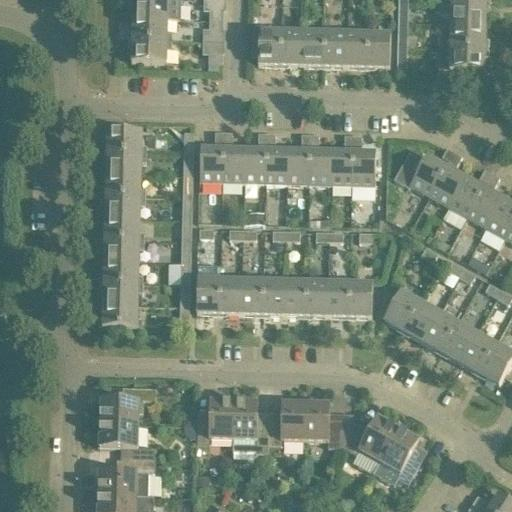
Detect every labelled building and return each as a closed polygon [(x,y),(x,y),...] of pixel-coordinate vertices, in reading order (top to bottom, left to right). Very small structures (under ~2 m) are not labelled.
[(446,1),(446,9),(446,10),(489,10),(489,7),(486,4),(486,0),(451,0),(451,1),(446,1)] [(181,4),(130,2),(130,6),(133,10),(133,24),(167,25),(181,25),(181,4)] [(446,10),(446,9),(439,9),(439,20),(451,20),(450,31),(485,32),(486,17),(489,14),(489,10),(446,10)] [(209,26),(223,26),(224,16),(210,16),(209,26)] [(398,17),(398,31),(408,31),(408,17),(398,17)] [(167,25),(133,24),(132,40),(129,43),(129,46),(172,47),(172,37),(167,37),(167,25)] [(223,26),(209,26),(209,35),(223,35),(223,26)] [(408,31),(398,31),(398,44),(407,45),(408,31)] [(438,31),(438,53),(488,54),(488,50),(485,47),(485,32),(450,31),(438,31)] [(280,72),(281,37),(259,36),(258,71),(280,72)] [(303,37),(281,37),(280,72),(302,72),(303,37)] [(325,38),(303,37),(302,72),(324,73),(325,38)] [(325,38),(324,73),(346,73),(346,38),(325,38)] [(346,38),(346,73),(367,74),(368,39),(346,38)] [(391,39),(368,39),(367,74),(390,74),(391,39)] [(172,47),(129,46),(129,48),(132,53),(131,68),(166,69),(167,55),(172,55),(172,47)] [(438,53),(437,81),(450,82),(451,76),(484,77),(485,60),(488,57),(488,54),(438,53)] [(218,69),(222,69),(222,59),(209,59),(208,69),(218,69)] [(407,60),(397,60),(397,73),(407,74),(407,60)] [(103,158),(146,160),(147,151),(142,151),(142,137),(107,136),(107,152),(104,155),(103,158)] [(184,152),(194,152),(194,139),(184,139),(184,152)] [(224,149),(224,139),(215,139),(215,149),(224,149)] [(224,139),(224,149),(232,150),(233,139),(224,139)] [(267,151),(267,140),(258,140),(258,150),(267,151)] [(267,140),(267,151),(275,151),(276,140),(267,140)] [(310,152),(310,141),(302,141),(301,151),(310,152)] [(310,141),(310,152),(319,152),(319,141),(310,141)] [(353,153),(353,142),(345,142),(345,153),(353,153)] [(353,142),(353,153),(362,153),(362,142),(353,142)] [(222,189),(223,155),(201,154),(200,189),(222,189)] [(450,167),(454,158),(447,154),(442,163),(449,167),(450,167)] [(245,155),(223,155),(222,189),(244,190),(245,155)] [(245,155),(244,190),(266,191),(267,156),(245,155)] [(267,156),(266,191),(287,191),(288,156),(267,156)] [(288,156),(287,191),(309,192),(310,157),(288,156)] [(332,157),(310,157),(309,192),(331,192),(332,157)] [(332,157),(331,192),(352,193),(353,158),(332,157)] [(146,160),(103,158),(103,162),(106,165),(106,180),(141,181),(141,168),(146,168),(146,160)] [(376,158),(353,158),(352,193),(375,193),(376,158)] [(450,167),(449,167),(449,168),(457,172),(462,163),(454,158),(450,167)] [(430,203),(447,173),(427,161),(424,167),(409,159),(394,186),(410,195),(411,192),(430,203)] [(184,170),(183,183),(193,184),(193,170),(184,170)] [(447,173),(430,203),(449,214),(466,183),(447,173)] [(487,189),(492,180),(485,175),(479,185),(487,189)] [(102,198),(102,202),(145,203),(145,194),(141,194),(141,181),(106,180),(106,195),(102,198)] [(492,180),(487,189),(494,193),(500,184),(492,180)] [(193,184),(183,183),(183,197),(192,197),(193,184)] [(449,214),(443,224),(462,235),(468,224),(485,194),(466,183),(449,214)] [(504,204),(485,194),(468,224),(487,235),(504,204)] [(145,203),(102,202),(102,205),(105,208),(105,223),(140,225),(140,211),(145,211),(145,203)] [(511,233),(511,209),(504,204),(487,235),(505,245),(511,233)] [(182,227),(192,227),(192,213),(182,213),(182,227)] [(249,216),(249,228),(263,228),(263,216),(249,216)] [(309,222),(309,230),(330,230),(330,222),(309,222)] [(101,242),(101,245),(144,247),(144,238),(140,238),(140,225),(105,223),(105,239),(101,242)] [(192,227),(182,227),(182,240),(191,241),(192,227)] [(214,235),(199,235),(199,245),(213,245),(214,235)] [(243,246),(243,237),(230,236),(229,245),(243,246)] [(257,237),(243,237),(243,246),(257,246),(257,237)] [(286,247),(286,237),(273,237),(273,247),(286,247)] [(300,237),(286,237),(286,247),(299,247),(300,237)] [(329,248),(330,238),(316,237),(316,248),(329,248)] [(343,238),(330,238),(329,248),(343,248),(343,238)] [(359,249),(373,249),(373,239),(359,239),(359,249)] [(144,247),(101,245),(101,249),(104,252),(104,267),(139,268),(139,255),(144,255),(144,247)] [(422,261),(434,269),(439,261),(427,253),(422,261)] [(181,270),(191,271),(191,257),(181,257),(181,270)] [(472,259),(467,269),(485,279),(490,270),(472,259)] [(139,268),(104,267),(104,282),(100,285),(100,289),(143,290),(143,281),(139,281),(139,268)] [(459,283),(464,275),(452,268),(448,277),(459,283)] [(170,270),(169,279),(181,280),(181,270),(170,270)] [(191,271),(181,270),(181,284),(190,284),(191,271)] [(197,320),(219,320),(220,285),(220,271),(198,271),(197,320)] [(464,275),(459,283),(471,290),(476,281),(464,275)] [(220,285),(219,320),(241,321),(242,286),(220,285)] [(263,286),(242,286),(241,321),(263,321),(263,286)] [(285,287),(263,286),(263,321),(284,322),(285,287)] [(307,287),(285,287),(284,322),(306,322),(307,287)] [(307,287),(306,322),(328,323),(328,288),(307,287)] [(328,288),(328,323),(349,323),(350,288),(328,288)] [(350,288),(349,323),(372,324),(373,289),(350,288)] [(143,290),(100,289),(100,292),(103,295),(103,310),(138,312),(138,298),(143,298),(143,290)] [(497,304),(502,296),(490,289),(485,297),(497,304)] [(403,338),(420,307),(401,296),(384,327),(403,338)] [(511,304),(511,301),(502,296),(497,304),(509,311),(511,304)] [(190,299),(180,299),(180,312),(190,313),(190,299)] [(439,318),(420,307),(403,338),(422,348),(439,318)] [(138,312),(103,310),(102,325),(99,328),(99,333),(142,334),(142,324),(138,324),(138,312)] [(190,313),(180,312),(180,326),(189,326),(190,313)] [(458,328),(439,318),(422,348),(441,359),(458,328)] [(477,339),(458,328),(441,359),(460,370),(477,339)] [(477,339),(460,370),(479,380),(496,350),(477,339)] [(511,358),(496,350),(479,380),(499,391),(504,383),(511,367),(511,358)] [(101,406),(100,429),(138,430),(139,407),(156,407),(157,394),(129,394),(128,406),(101,406)] [(234,445),(235,407),(210,407),(210,423),(197,422),(197,450),(210,451),(210,445),(234,445)] [(235,407),(234,445),(233,457),(256,458),(256,460),(269,461),(270,452),(269,452),(270,424),(257,424),(258,408),(235,407)] [(282,424),(270,424),(269,452),(270,452),(281,453),(281,447),(305,447),(306,409),(282,408),(282,424)] [(330,410),(306,409),(305,447),(328,448),(328,454),(343,454),(344,455),(351,426),(329,426),(330,410)] [(187,417),(184,420),(184,429),(195,429),(195,417),(187,417)] [(370,437),(351,426),(344,455),(356,461),(359,456),(380,468),(398,434),(378,423),(370,437)] [(138,430),(100,429),(99,453),(127,454),(127,466),(155,467),(155,454),(137,454),(138,430)] [(380,468),(373,479),(393,490),(397,484),(408,490),(422,466),(425,461),(414,455),(419,446),(398,434),(380,468)] [(99,477),(98,501),(146,502),(147,479),(154,479),(155,467),(127,466),(127,478),(99,477)] [(208,480),(196,480),(196,490),(208,490),(208,480)] [(489,511),(511,511),(511,507),(499,499),(489,511)] [(98,501),(97,511),(153,511),(154,502),(146,502),(98,501)] [(478,502),(473,509),(477,511),(484,511),(487,508),(478,502)]
